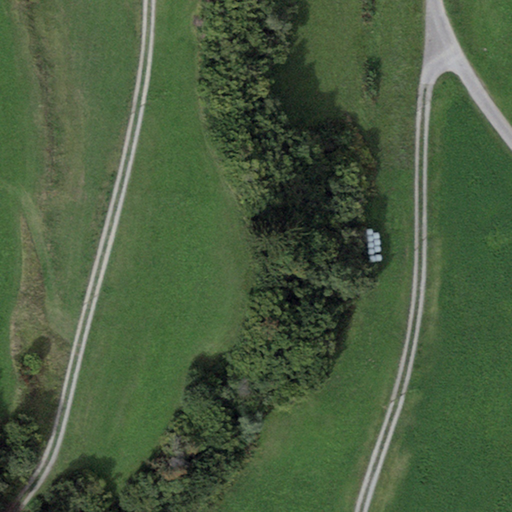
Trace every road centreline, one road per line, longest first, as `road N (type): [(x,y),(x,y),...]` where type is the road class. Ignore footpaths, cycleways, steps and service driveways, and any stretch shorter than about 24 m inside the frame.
road 1 (track): [(145,0),(140,103),(60,418),(43,467),(11,511)]
road 2 (track): [(437,36),(421,97),(410,349),(363,511)]
road 3 (track): [(437,36),(511,137)]
